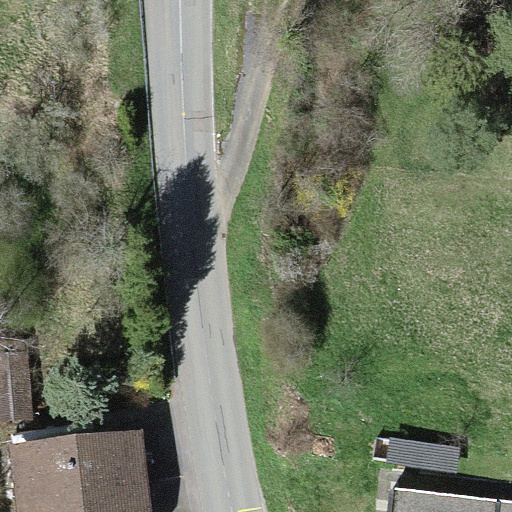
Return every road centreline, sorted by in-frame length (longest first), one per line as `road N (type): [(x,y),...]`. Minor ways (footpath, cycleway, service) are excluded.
road 1 (primary): [(179,0),(193,270),(232,511)]
road 2 (track): [(193,270),(253,93),(256,0)]
